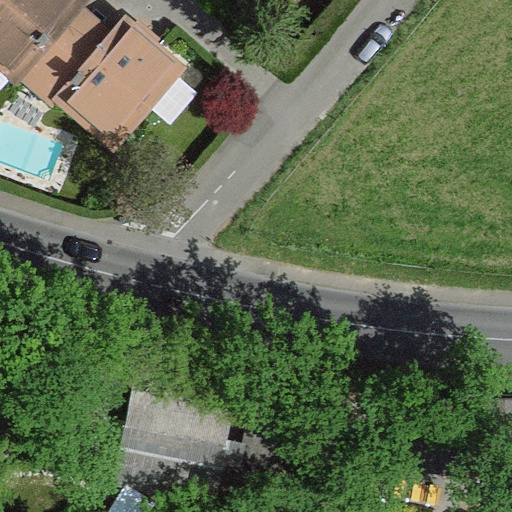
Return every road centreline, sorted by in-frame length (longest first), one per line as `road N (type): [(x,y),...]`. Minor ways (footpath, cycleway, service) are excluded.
road 1 (residential): [(135,281),(393,0)]
road 2 (tertiary): [(511,338),(386,328),(135,281)]
road 3 (tertiary): [(135,281),(0,241)]
